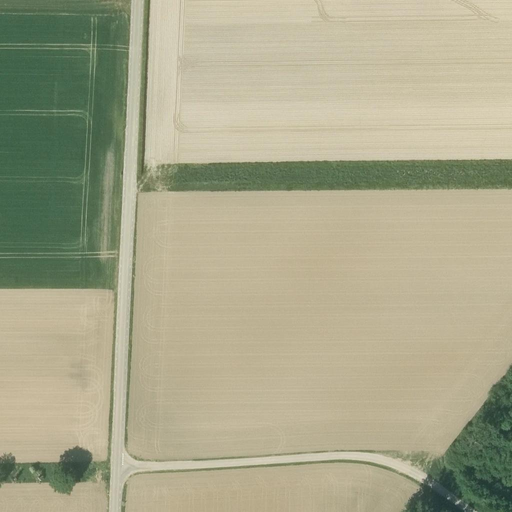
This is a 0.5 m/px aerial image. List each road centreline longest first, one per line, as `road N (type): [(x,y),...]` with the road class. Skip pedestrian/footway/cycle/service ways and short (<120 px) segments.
road 1 (tertiary): [(117,470),(138,0)]
road 2 (unclassified): [(466,511),(394,463),(357,455),(117,470)]
